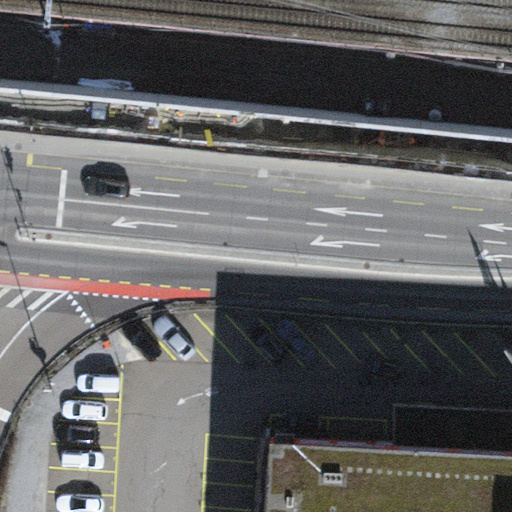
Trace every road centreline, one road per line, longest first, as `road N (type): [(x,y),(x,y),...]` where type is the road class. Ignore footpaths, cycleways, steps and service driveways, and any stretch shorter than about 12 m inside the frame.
road 1 (motorway): [(0,397),(41,342),(118,289),(255,255),(369,244)]
road 2 (primary): [(369,244),(0,208)]
road 3 (primary): [(511,256),(369,244)]
